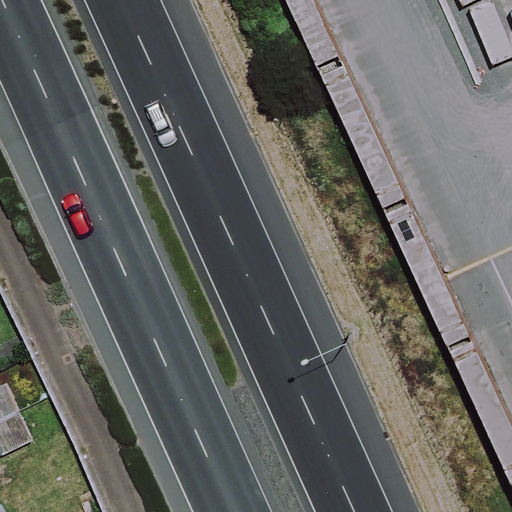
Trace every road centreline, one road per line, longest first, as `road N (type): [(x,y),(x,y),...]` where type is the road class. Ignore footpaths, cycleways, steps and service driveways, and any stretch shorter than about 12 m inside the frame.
road 1 (trunk): [(122,0),(356,511)]
road 2 (trunk): [(230,511),(0,6)]
